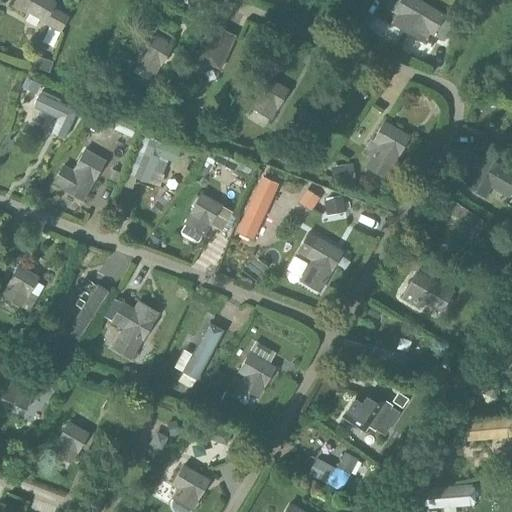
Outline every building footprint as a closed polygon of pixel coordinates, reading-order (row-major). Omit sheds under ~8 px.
[(54,0),(14,0),(11,5),(24,13),(25,11),(59,31),(68,17),(52,8),(56,1),(54,0)] [(426,4),(419,0),(388,0),(384,7),(393,12),(397,15),(391,26),(407,35),(426,4)] [(443,42),(456,22),(426,4),(407,35),(424,45),(430,34),(443,42)] [(369,19),(361,28),(387,52),(396,43),(369,19)] [(219,70),(235,37),(210,25),(194,58),(219,70)] [(154,76),(172,45),(150,33),(133,64),(154,76)] [(270,120),(288,89),(267,77),(250,107),(270,120)] [(64,139),(77,111),(40,93),(33,107),(58,118),(50,132),(64,139)] [(365,170),(385,181),(410,135),(383,121),(363,158),(370,161),(365,170)] [(158,161),(160,157),(177,163),(182,152),(148,138),(133,176),(150,183),(154,170),(163,174),(167,164),(158,161)] [(83,201),(105,161),(83,148),(70,170),(63,166),(53,184),(83,201)] [(511,191),(511,172),(484,157),(468,187),(485,196),(491,186),(509,196),(511,191)] [(252,240),(278,185),(261,177),(236,232),(252,240)] [(212,178),(209,189),(223,193),(226,182),(212,178)] [(203,193),(191,211),(183,224),(202,237),(210,223),(220,230),(232,212),(203,193)] [(296,217),(307,224),(316,211),(305,203),(296,217)] [(311,261),(300,281),(319,292),(342,252),(308,232),(296,252),(311,261)] [(197,258),(201,249),(183,240),(178,250),(197,258)] [(0,294),(21,307),(39,276),(18,264),(0,294)] [(440,312),(452,292),(416,271),(400,299),(417,309),(421,302),(440,312)] [(131,360),(154,321),(122,302),(110,322),(122,329),(111,348),(131,360)] [(196,380),(222,331),(208,324),(181,372),(196,380)] [(381,349),(383,343),(376,340),(374,347),(364,344),(360,359),(402,373),(407,357),(381,349)] [(270,363),(276,354),(255,341),(236,372),(243,376),(237,385),(258,397),(276,366),(270,363)] [(25,410),(41,379),(18,368),(2,398),(25,410)] [(357,393),(341,417),(364,432),(368,426),(374,430),(391,405),(370,391),(365,399),(357,393)] [(128,457),(148,417),(133,409),(113,449),(128,457)] [(468,442),(511,437),(511,425),(511,417),(466,422),(468,442)] [(70,464),(88,432),(68,420),(50,452),(70,464)] [(509,456),(510,444),(465,442),(464,454),(509,456)] [(148,459),(159,465),(166,452),(154,447),(148,459)] [(340,491),(356,460),(344,453),(335,469),(316,459),(308,474),(340,491)] [(209,481),(191,471),(182,465),(170,485),(177,489),(171,499),(192,511),(209,481)] [(427,488),(428,509),(473,505),(471,485),(427,488)] [(305,511),(298,508),(290,503),(284,511),(305,511)]
